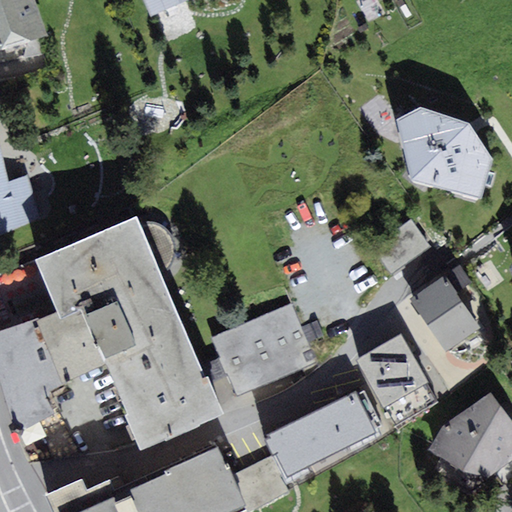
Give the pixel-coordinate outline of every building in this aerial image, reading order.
[(34,0),(0,0),(0,49),(47,35),(34,0)] [(144,0),(151,15),(187,0),(144,0)] [(483,199),(494,160),(474,127),(471,122),(421,107),(397,119),(413,178),(483,199)] [(9,182),(0,145),(0,234),(40,218),(27,175),(9,182)] [(143,449),(225,413),(137,218),(0,272),(0,326),(2,332),(0,332),(0,371),(19,431),(54,414),(44,390),(107,365),(143,449)] [(373,246),(392,274),(431,247),(411,219),(373,246)] [(446,352),(481,328),(445,275),(410,299),(446,352)] [(238,395),(317,360),(292,303),(213,338),(238,395)] [(394,425),(438,400),(401,335),(357,360),(394,425)] [(288,477),(377,433),(356,391),(267,435),(288,477)] [(511,461),(511,419),(492,393),(442,427),(429,451),(464,471),(489,478),(511,461)] [(217,444),(114,489),(123,511),(243,511),(246,511),(217,444)] [(123,511),(114,489),(110,480),(87,490),(83,480),(47,495),(54,511),(123,511)]
